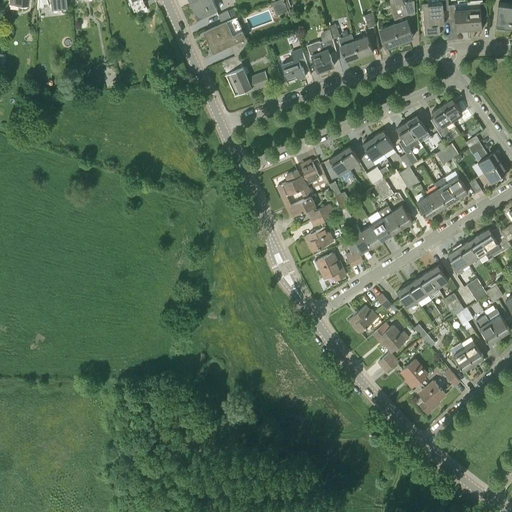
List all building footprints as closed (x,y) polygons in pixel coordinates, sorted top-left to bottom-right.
[(67,6),(66,0),(37,0),(37,9),(43,8),(44,1),(50,1),(50,7),(67,6)] [(128,0),(133,10),(145,5),(142,0),(128,0)] [(191,0),(200,18),(217,10),(212,0),(191,0)] [(277,15),(288,11),(284,0),(278,0),(272,2),(277,15)] [(396,23),(394,24),(400,41),(413,37),(406,17),(415,14),(414,0),(410,2),(410,0),(389,0),(390,0),(391,5),(390,5),(391,8),(390,8),(396,23)] [(425,35),(438,34),(437,24),(445,24),(443,4),(442,4),(441,0),(427,0),(428,3),(422,4),(425,35)] [(481,7),(468,8),(470,29),(482,28),(483,28),(482,16),(488,15),(487,2),(480,2),(481,7)] [(511,3),(499,2),(497,24),(511,25),(511,3)] [(457,30),(470,29),(468,8),(455,8),(455,4),(449,5),(450,18),(456,18),(457,30)] [(231,18),(237,16),(234,8),(228,10),(231,17),(231,18)] [(221,21),(231,17),(228,10),(218,15),(221,21)] [(372,12),(364,15),(369,27),(375,25),(372,12)] [(235,56),(239,54),(252,48),(237,16),(231,18),(205,30),(212,44),(213,44),(217,51),(231,45),(235,56)] [(340,36),(335,23),(329,26),(330,28),(332,38),(340,36)] [(387,46),(400,41),(394,24),(380,29),(387,46)] [(312,55),(318,71),(334,65),(329,53),(337,51),(332,38),(330,28),(322,31),(321,35),(323,41),(321,41),(319,41),(307,45),(310,54),(312,55)] [(368,35),(354,40),(360,56),(374,51),(368,35)] [(346,61),(360,56),(354,40),(340,45),(346,61)] [(119,43),(113,49),(118,53),(123,47),(119,43)] [(298,78),(305,76),(301,65),(307,63),(302,48),(291,52),(294,60),(282,64),(288,81),(298,77),(298,78)] [(239,54),(236,56),(222,62),(223,62),(225,61),(230,72),(225,74),(226,74),(235,94),(253,86),(243,66),(239,54)] [(253,76),(257,85),(258,87),(270,83),(266,71),(253,76)] [(442,105),(452,120),(463,114),(453,98),(442,105)] [(446,125),(452,120),(442,105),(432,111),(435,116),(431,119),(431,118),(431,119),(442,135),(449,130),(446,125)] [(407,121),(417,137),(428,130),(417,114),(407,121)] [(407,121),(397,128),(407,144),(417,137),(407,121)] [(384,130),(373,137),(383,152),(394,146),(384,130)] [(469,147),(479,140),(476,135),(465,141),(469,147)] [(373,159),(383,152),(373,137),(363,143),(373,159)] [(483,145),(479,140),(469,147),(472,152),(476,150),(483,145)] [(452,143),(447,146),(454,156),(459,153),(452,143)] [(340,152),(350,168),(360,161),(350,145),(340,152)] [(494,151),(489,155),(483,145),(476,150),(482,159),(478,161),(485,172),(501,162),(494,151)] [(454,156),(447,146),(441,149),(448,160),(454,156)] [(448,160),(441,149),(437,152),(443,163),(448,160)] [(411,150),(406,154),(412,164),(417,161),(411,150)] [(339,175),(350,168),(340,152),(329,159),(339,175)] [(401,157),(407,167),(410,166),(412,164),(406,154),(401,157)] [(304,199),(311,196),(312,195),(304,179),(307,178),(309,181),(319,176),(312,160),(301,165),(305,173),(300,175),(297,169),(287,174),(289,180),(282,183),(286,194),(282,196),(287,206),(292,204),(287,194),(300,189),(304,199)] [(485,172),(491,182),(507,172),(501,162),(485,172)] [(377,166),(372,169),(378,180),(384,176),(377,166)] [(410,166),(407,167),(399,173),(402,178),(413,171),(410,166)] [(378,180),(372,169),(366,173),(373,183),(378,180)] [(413,171),(402,178),(406,183),(416,176),(413,171)] [(458,198),(468,191),(458,175),(448,182),(458,198)] [(387,181),(384,176),(378,180),(373,183),(376,189),(387,181)] [(416,176),(406,183),(409,188),(420,182),(416,176)] [(448,204),(458,198),(448,182),(445,177),(444,177),(435,182),(435,183),(438,188),(448,204)] [(476,192),(482,189),(475,178),(470,181),(476,192)] [(345,191),(341,192),(336,181),(330,183),(335,195),(340,207),(346,204),(346,203),(351,200),(345,191)] [(387,181),(376,189),(379,193),(390,187),(387,181)] [(390,187),(379,193),(383,199),(394,192),(390,187)] [(428,195),(438,210),(448,204),(438,188),(428,195)] [(417,201),(427,217),(438,210),(428,195),(417,201)] [(315,206),(311,196),(304,199),(292,204),(287,206),(287,207),(288,207),(292,216),(315,206)] [(314,211),(317,217),(332,210),(329,204),(314,211)] [(346,204),(340,207),(346,218),(351,215),(346,204)] [(392,211),(402,227),(413,220),(402,204),(392,211)] [(378,212),(382,217),(392,233),(402,227),(392,211),(388,205),(378,212)] [(332,210),(317,217),(312,219),(315,225),(335,216),(332,210)] [(372,224),(382,240),(392,233),(382,217),(372,224)] [(511,223),(502,230),(505,235),(511,230),(511,223)] [(382,240),(372,224),(361,230),(358,225),(350,230),(360,251),(370,244),(371,247),(382,240)] [(325,226),(305,235),(308,242),(311,241),(315,249),(333,241),(329,232),(327,232),(325,226)] [(511,245),(508,241),(505,235),(502,230),(494,235),(489,228),(478,234),(489,250),(493,256),(511,245)] [(468,241),(479,257),(489,250),(478,234),(468,241)] [(458,247),(468,263),(479,257),(468,241),(458,247)] [(458,270),(468,263),(458,247),(448,254),(458,270)] [(351,266),(363,260),(357,250),(346,254),(351,266)] [(332,252),(317,259),(326,277),(334,273),(337,279),(345,276),(340,264),(338,265),(332,252)] [(428,271),(438,287),(448,280),(438,264),(428,271)] [(418,278),(428,293),(438,287),(428,271),(418,278)] [(471,289),(481,283),(477,277),(467,284),(471,289)] [(418,278),(407,284),(417,300),(428,293),(418,278)] [(474,295),(484,288),(481,283),(471,289),(474,295)] [(417,300),(407,284),(397,291),(407,306),(417,300)] [(496,284),(491,287),(498,298),(503,295),(496,284)] [(485,291),(487,294),(492,302),(498,298),(491,287),(485,291)] [(477,300),(487,294),(485,291),(484,288),(474,295),(477,300)] [(447,305),(458,298),(454,292),(443,299),(447,305)] [(392,305),(382,293),(377,298),(386,309),(392,305)] [(447,305),(450,310),(461,303),(458,298),(447,305)] [(461,303),(450,310),(454,315),(456,314),(462,310),(465,308),(464,308),(461,303)] [(370,310),(366,305),(349,319),(354,324),(356,323),(362,330),(377,316),(371,309),(370,310)] [(467,306),(464,308),(465,308),(462,310),(468,320),(474,317),(467,306)] [(471,325),(468,320),(462,310),(456,314),(463,324),(466,329),(471,325)] [(476,321),(490,343),(500,336),(490,320),(490,321),(486,314),(476,321)] [(490,320),(500,336),(510,330),(501,314),(490,320)] [(382,341),(383,339),(393,351),(409,336),(404,330),(400,334),(392,324),(390,326),(385,321),(374,332),(382,341)] [(414,327),(422,337),(427,332),(419,323),(414,327)] [(427,332),(422,337),(430,346),(435,342),(427,332)] [(474,363),(484,357),(474,341),(464,348),(474,363)] [(464,370),(474,363),(464,348),(453,354),(464,370)] [(378,361),(383,366),(394,357),(389,352),(378,361)] [(394,357),(383,366),(387,371),(398,362),(394,357)] [(414,359),(402,369),(415,385),(427,374),(414,359)] [(445,373),(454,384),(459,380),(450,369),(445,373)] [(434,403),(445,393),(435,380),(419,394),(425,401),(420,405),(426,412),(435,404),(434,403)]
